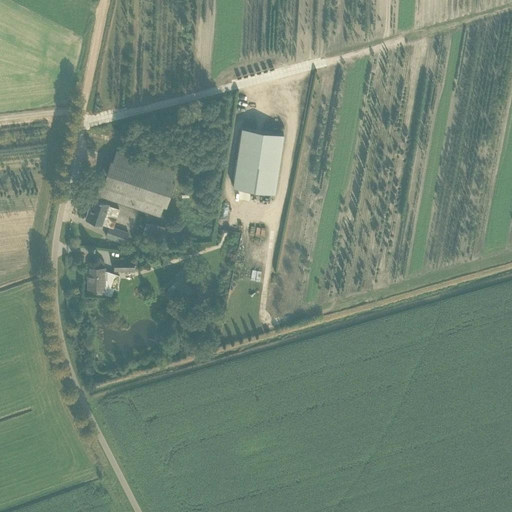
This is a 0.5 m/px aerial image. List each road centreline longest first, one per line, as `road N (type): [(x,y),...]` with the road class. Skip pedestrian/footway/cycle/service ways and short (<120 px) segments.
road 1 (unclassified): [(137,511),(80,400),(55,308),(60,208),(79,120)]
road 2 (track): [(79,120),(105,0)]
